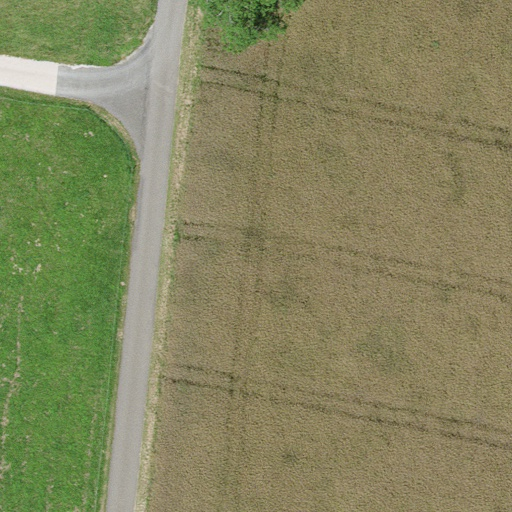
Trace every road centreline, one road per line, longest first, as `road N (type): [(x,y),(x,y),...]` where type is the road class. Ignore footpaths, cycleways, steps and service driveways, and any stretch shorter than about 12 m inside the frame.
road 1 (track): [(121,511),(172,0)]
road 2 (track): [(0,77),(160,100)]
